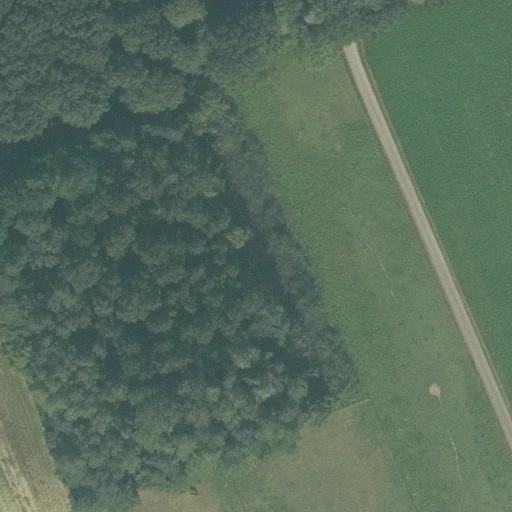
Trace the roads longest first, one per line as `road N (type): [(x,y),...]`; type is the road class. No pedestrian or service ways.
road 1 (unclassified): [(333,8),(511,434)]
road 2 (residential): [(333,8),(0,134)]
